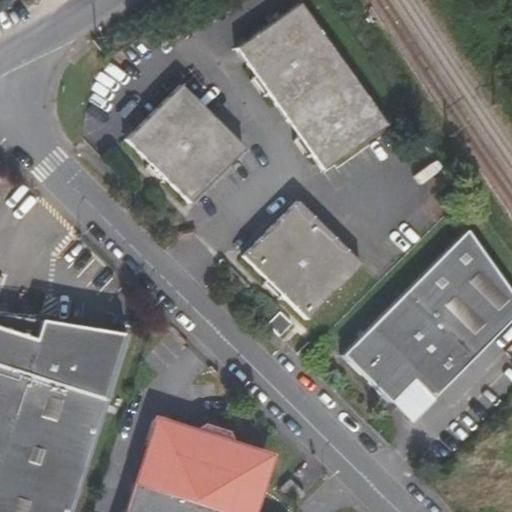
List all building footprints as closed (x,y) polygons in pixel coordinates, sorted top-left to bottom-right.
[(384,124),(293,7),(232,53),(321,171),(384,124)] [(121,146),(187,209),(241,153),(174,91),(121,146)] [(359,267),(295,205),(242,260),(306,321),(359,267)] [(343,359),(391,406),(415,384),(430,400),(511,315),(511,299),(464,233),(343,359)] [(0,337),(46,350),(52,331),(0,323),(0,337)] [(73,511),(127,341),(52,331),(46,350),(0,337),(0,511),(73,511)] [(285,345),(302,363),(313,350),(297,334),(285,345)] [(415,384),(391,406),(408,423),(430,400),(415,384)] [(254,511),(268,465),(225,451),(200,443),(157,430),(138,493),(133,492),(127,511),(254,511)] [(203,430),(200,443),(225,451),(229,438),(203,430)] [(295,482),(285,492),(301,506),(310,497),(295,482)]
